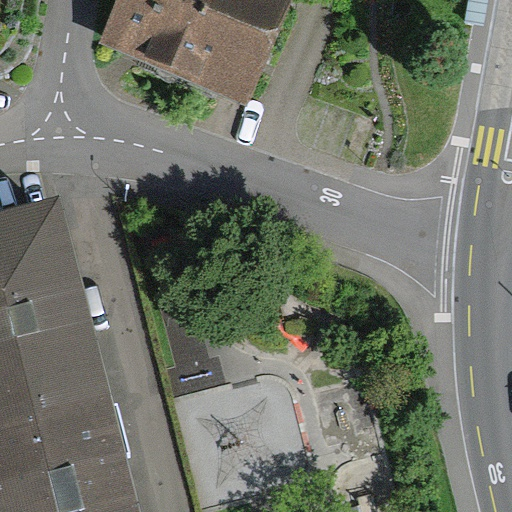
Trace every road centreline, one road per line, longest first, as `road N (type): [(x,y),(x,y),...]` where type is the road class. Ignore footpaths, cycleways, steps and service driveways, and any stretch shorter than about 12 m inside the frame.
road 1 (residential): [(494,271),(370,219),(125,141),(64,136)]
road 2 (residential): [(64,136),(77,0)]
